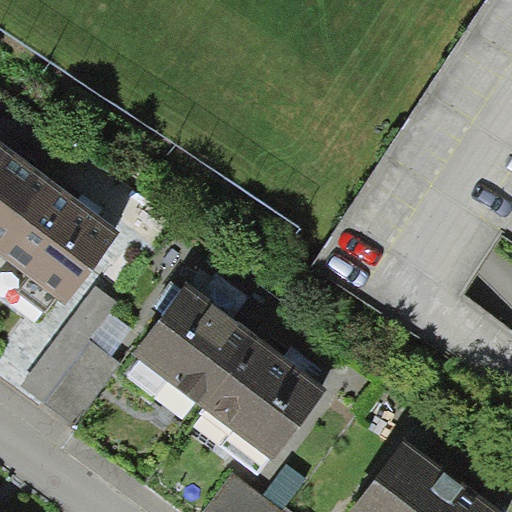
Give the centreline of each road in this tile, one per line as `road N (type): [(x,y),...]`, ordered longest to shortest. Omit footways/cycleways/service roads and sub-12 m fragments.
road 1 (unknown): [(511,366),(441,317),(425,292),(422,263),(511,123)]
road 2 (residential): [(0,430),(111,511)]
